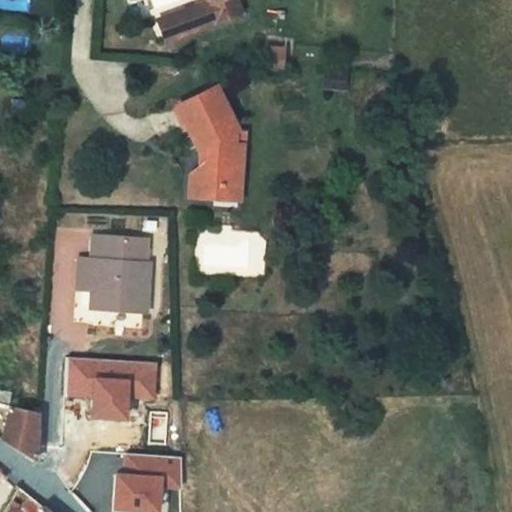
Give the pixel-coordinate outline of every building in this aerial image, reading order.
[(219,0),(222,9),(168,29),(175,48),(250,21),(243,0),(219,0)] [(222,93),(182,113),(204,157),(212,153),(213,172),(196,184),(195,204),(215,206),(228,195),(245,194),(248,151),(243,151),(243,137),(222,93)] [(255,138),(243,137),(243,151),(248,151),(255,151),(255,138)] [(244,207),(245,194),(228,195),(215,206),(244,207)] [(95,237),(93,262),(146,265),(147,241),(95,237)] [(82,262),(80,288),(95,289),(94,306),(146,309),(149,265),(146,265),(93,262),(82,262)] [(65,395),(94,397),(93,418),(127,419),(128,399),(152,400),(154,363),(67,359),(65,395)] [(0,402),(0,441),(1,442),(39,458),(42,409),(10,404),(0,402)] [(183,493),(182,461),(128,459),(126,481),(117,480),(113,511),(157,511),(159,491),(183,493)] [(38,511),(41,507),(31,497),(22,511),(38,511)]
